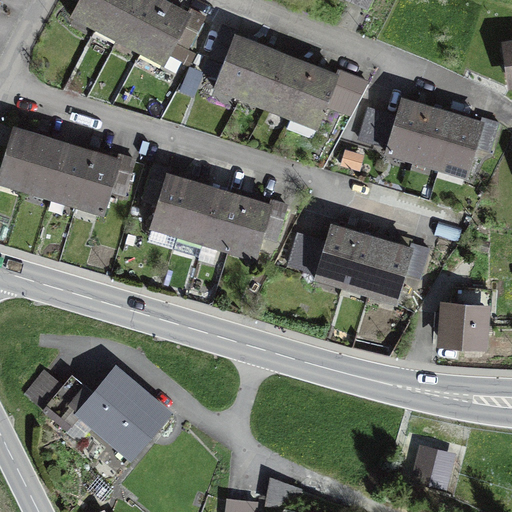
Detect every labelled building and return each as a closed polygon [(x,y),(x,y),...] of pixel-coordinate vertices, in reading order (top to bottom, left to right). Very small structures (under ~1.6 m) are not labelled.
[(80,0),(72,17),(95,29),(109,0),(80,0)] [(109,0),(95,29),(117,40),(138,0),(109,0)] [(161,0),(138,0),(117,40),(140,52),(166,3),(161,0)] [(140,52),(162,64),(173,44),(187,51),(204,17),(190,10),(187,14),(166,3),(140,52)] [(260,46),(236,36),(238,31),(222,25),(209,59),(223,64),(214,88),(240,98),(260,46)] [(286,56),(260,46),(240,98),(265,108),(286,56)] [(311,66),(286,56),(265,108),(290,118),(311,66)] [(335,75),(311,66),(290,118),(316,128),(325,104),(339,110),(353,77),(337,71),(335,75)] [(203,76),(190,69),(178,91),(191,98),(203,76)] [(413,161),(429,107),(403,99),(397,116),(383,112),(374,143),(388,147),(386,153),(412,161),(413,161)] [(429,107),(413,161),(439,169),(455,115),(429,107)] [(369,108),(361,139),(374,143),(383,112),(369,108)] [(455,115),(439,169),(465,177),(474,147),(489,151),(498,122),(482,117),(480,123),(455,115)] [(40,136),(14,128),(0,175),(0,183),(24,190),(40,136)] [(50,198),(66,144),(40,136),(24,190),(50,198)] [(76,206),(92,152),(66,144),(50,198),(76,206)] [(124,194),(133,159),(119,155),(117,160),(92,152),(76,206),(103,214),(110,190),(124,194)] [(170,169),(154,164),(143,200),(157,205),(151,228),(177,236),(193,182),(168,174),(170,169)] [(173,249),(198,256),(203,244),(219,190),(193,182),(177,236),(173,249)] [(228,251),(245,197),(219,190),(203,244),(228,251)] [(245,197),(228,251),(255,259),(262,237),(276,241),(287,205),(271,200),(270,205),(245,197)] [(318,273),(316,279),(342,287),(358,232),(332,224),(327,242),(313,238),(304,269),(318,273)] [(358,232),(342,287),(367,294),(368,295),(384,240),(358,232)] [(304,269),(313,238),(300,234),(297,239),(289,264),(303,269),(304,269)] [(395,303),(403,273),(419,278),(428,248),(411,243),(410,248),(384,240),(368,295),(395,303)] [(437,313),(436,323),(443,324),(442,341),(483,345),(487,291),(456,288),(454,305),(444,305),(444,313),(437,313)] [(116,369),(96,393),(72,374),(62,385),(44,370),(25,394),(79,439),(92,423),(130,455),(167,412),(116,369)] [(419,477),(444,483),(448,466),(424,460),(419,477)] [(225,511),(241,511),(242,501),(227,500),(225,511)] [(256,511),(258,503),(242,501),(241,511),(256,511)]
